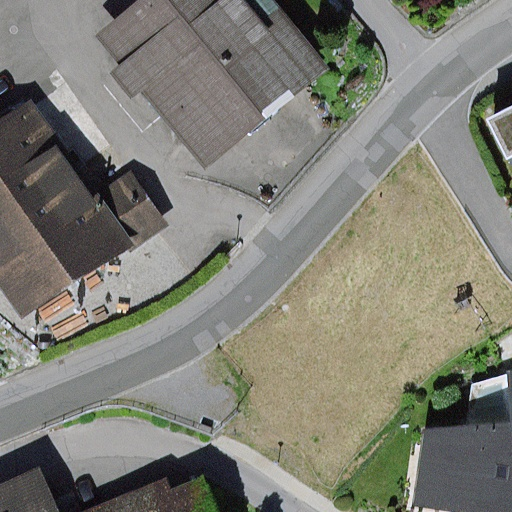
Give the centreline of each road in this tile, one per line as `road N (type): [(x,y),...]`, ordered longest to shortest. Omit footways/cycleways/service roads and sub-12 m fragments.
road 1 (residential): [(0,411),(197,335),(259,281),(442,58)]
road 2 (residential): [(0,441),(211,467),(280,511)]
